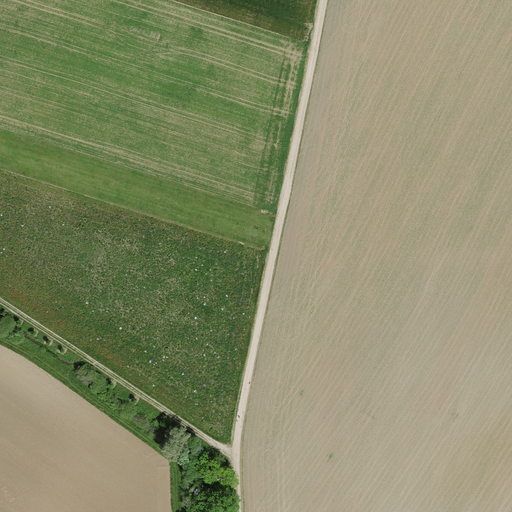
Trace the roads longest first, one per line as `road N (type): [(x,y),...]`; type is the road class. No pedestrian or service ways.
road 1 (track): [(236,459),(323,0)]
road 2 (track): [(0,300),(236,459)]
